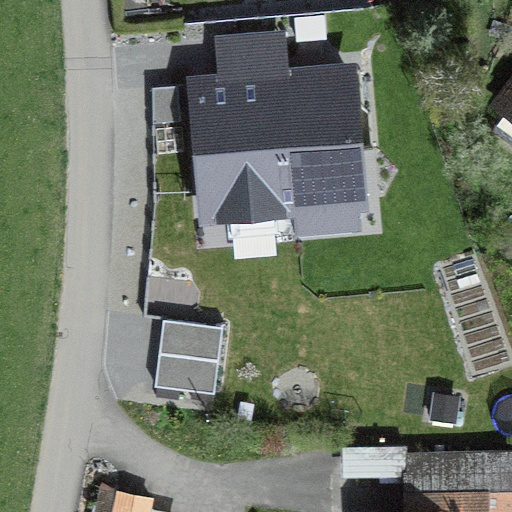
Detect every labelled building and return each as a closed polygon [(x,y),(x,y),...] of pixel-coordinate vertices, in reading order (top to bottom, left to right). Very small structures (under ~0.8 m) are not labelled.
[(358,200),(347,70),(197,83),(208,213),(358,200)] [(511,100),(491,128),(511,143),(511,100)] [(214,392),(222,326),(163,318),(155,385),(214,392)] [(353,473),(406,473),(406,461),(406,447),(353,447),(353,473)] [(511,457),(406,461),(406,473),(407,493),(486,491),(511,490),(511,457)] [(118,491),(114,511),(147,511),(150,498),(118,491)] [(486,511),(486,491),(407,493),(409,511),(486,511)]
